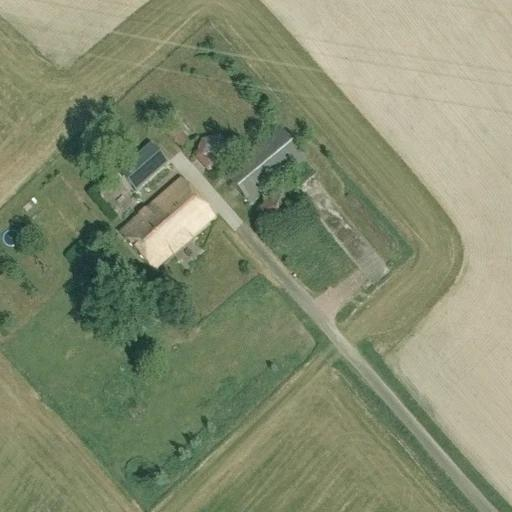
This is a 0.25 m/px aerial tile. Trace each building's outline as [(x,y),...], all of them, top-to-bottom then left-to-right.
[(182,151),(198,137),(176,113),(161,127),(182,151)] [(250,205),(304,159),(278,127),(223,173),(250,205)] [(225,169),(232,151),(220,136),(202,140),(194,158),(206,172),(225,169)] [(135,192),(166,164),(150,146),(119,174),(135,192)] [(152,272),(213,218),(180,181),(119,235),(152,272)] [(285,225),(292,209),(281,197),(264,198),(258,214),(268,227),(285,225)] [(133,423),(141,433),(154,423),(145,413),(133,423)]
